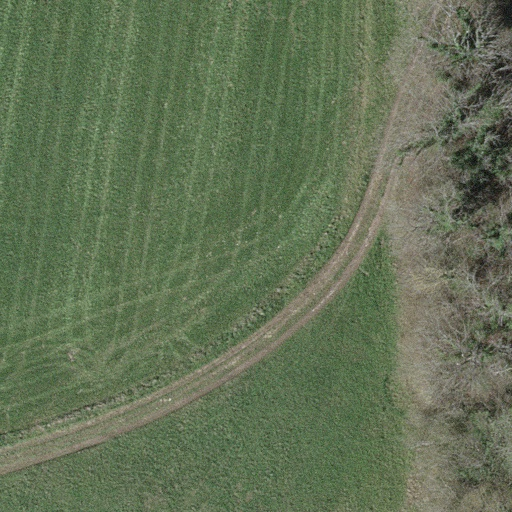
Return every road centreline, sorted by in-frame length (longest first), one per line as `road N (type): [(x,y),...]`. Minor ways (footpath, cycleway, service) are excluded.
road 1 (track): [(0,465),(211,381),(359,241),(400,162),(403,0)]
road 2 (track): [(400,162),(453,0)]
